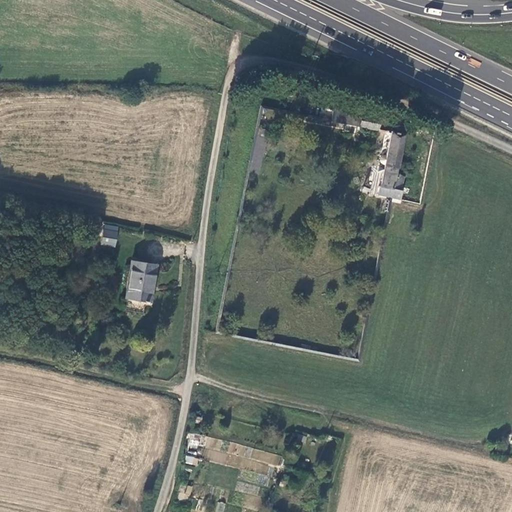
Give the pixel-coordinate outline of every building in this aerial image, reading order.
[(332,122),(359,127),(361,114),(361,113),(334,108),(333,119),(332,122)] [(359,127),(378,131),(381,118),(361,114),(359,127)] [(397,173),(405,133),(391,130),(380,186),(378,186),(377,195),(387,197),(391,198),(401,200),(405,177),(397,173)] [(253,162),(263,163),(266,138),(256,137),(253,162)] [(102,225),(102,245),(117,246),(117,225),(102,225)] [(149,303),(155,266),(133,262),(126,299),(149,303)] [(279,465),(281,456),(267,453),(265,463),(279,465)]
